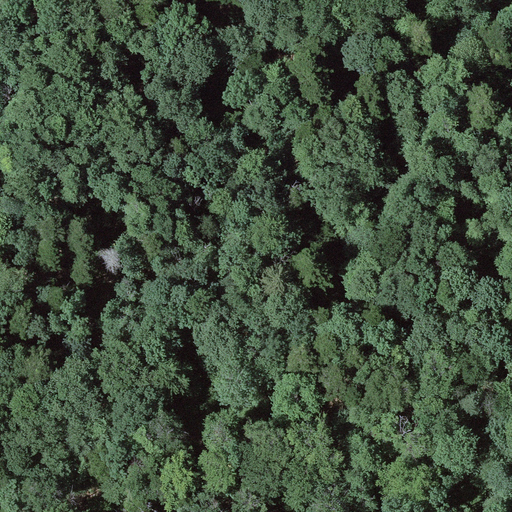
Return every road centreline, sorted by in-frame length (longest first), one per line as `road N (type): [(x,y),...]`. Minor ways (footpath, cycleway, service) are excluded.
road 1 (track): [(460,511),(441,179),(374,0)]
road 2 (track): [(46,0),(20,143),(0,172)]
road 3 (track): [(431,0),(438,76),(422,123)]
